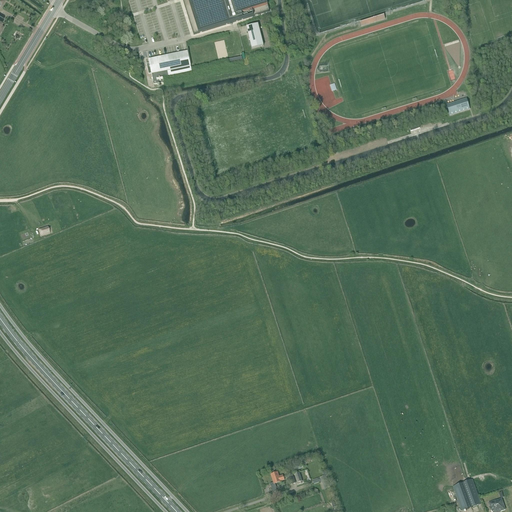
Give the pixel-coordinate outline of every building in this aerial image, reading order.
[(182,0),(194,35),(270,11),(266,0),(182,0)] [(258,24),(246,27),(252,49),(264,46),(258,24)] [(149,64),(147,64),(149,75),(151,74),(152,74),(154,85),(162,83),(162,85),(164,85),(164,83),(264,62),(264,64),(265,63),(266,66),(270,65),(269,61),(274,60),(273,53),(268,54),(268,53),(265,54),(266,55),(242,60),(242,57),(227,60),(228,63),(192,70),(188,51),(148,60),(149,64)] [(448,106),(451,115),(471,109),(468,100),(460,102),(459,103),(457,104),(456,103),(448,106)] [(48,227),(38,230),(40,237),(50,234),(48,227)] [(291,479),(293,485),(296,484),(294,478),(293,476),(294,475),(297,484),(302,482),(300,473),(295,474),(294,473),(290,475),(291,479)] [(283,475),(279,477),(277,474),(271,476),(274,483),(270,485),(273,492),(276,491),(276,489),(277,489),(275,485),(281,483),(281,482),(285,481),(283,475)] [(326,476),(313,481),(314,485),(322,482),(322,480),(323,483),(322,483),(325,490),(330,488),(326,476)] [(473,480),(452,487),(462,511),(482,504),(473,480)] [(492,511),(503,511),(506,511),(503,504),(503,505),(501,499),(490,503),(492,509),(491,509),(492,511)]
